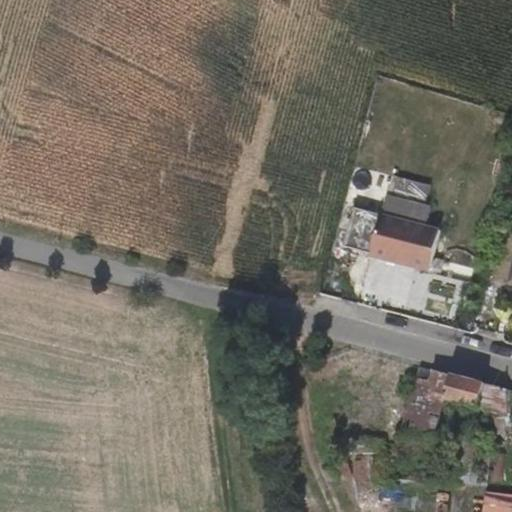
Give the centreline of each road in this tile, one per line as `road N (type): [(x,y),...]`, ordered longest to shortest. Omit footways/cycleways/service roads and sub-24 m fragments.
road 1 (unclassified): [(0,247),(281,321)]
road 2 (residential): [(281,321),(511,379)]
